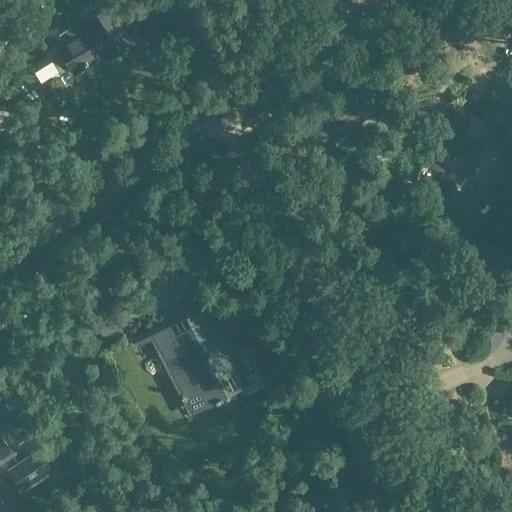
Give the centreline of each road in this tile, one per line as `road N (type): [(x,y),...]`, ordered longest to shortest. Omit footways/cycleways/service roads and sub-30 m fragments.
road 1 (unclassified): [(444,511),(265,200),(224,111)]
road 2 (tertiary): [(0,262),(224,111)]
road 3 (tertiary): [(224,111),(402,0)]
